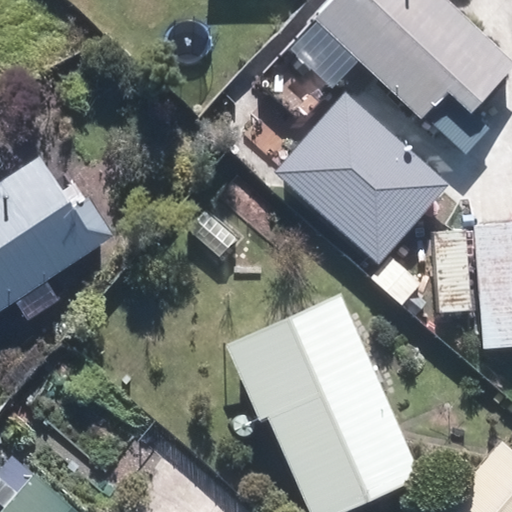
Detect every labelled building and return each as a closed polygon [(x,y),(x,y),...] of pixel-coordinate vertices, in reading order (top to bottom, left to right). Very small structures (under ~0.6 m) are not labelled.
[(338,0),(316,24),(421,122),(447,95),(469,116),(511,69),(511,61),(445,0),(338,0)] [(365,272),(434,192),(328,101),(259,181),(365,272)] [(0,183),(0,315),(117,238),(90,197),(76,206),(43,155),(0,183)] [(209,199),(179,230),(219,270),(250,239),(209,199)] [(511,225),(478,228),(485,349),(511,347),(511,225)] [(470,242),(432,242),(432,304),(470,303),(470,242)] [(271,420),(310,511),(352,511),(422,483),(343,296),(227,346),(260,425),(271,420)] [(443,511),(511,511),(511,449),(503,441),(443,511)] [(5,511),(80,511),(36,475),(5,511)]
